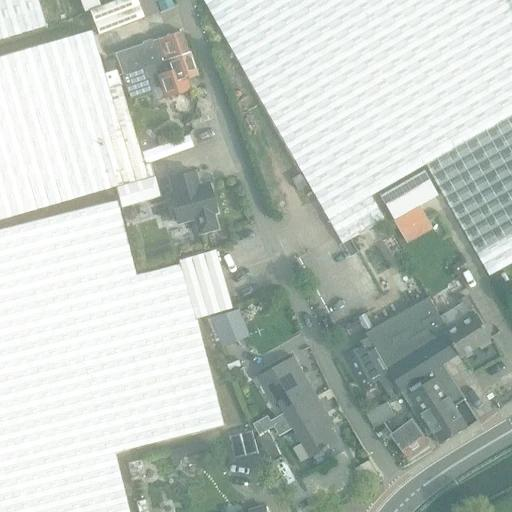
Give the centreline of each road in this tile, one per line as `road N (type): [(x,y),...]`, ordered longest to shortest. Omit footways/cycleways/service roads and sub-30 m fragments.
road 1 (unclassified): [(407,501),(353,416),(266,237),(180,0)]
road 2 (tertiary): [(407,501),(511,432)]
